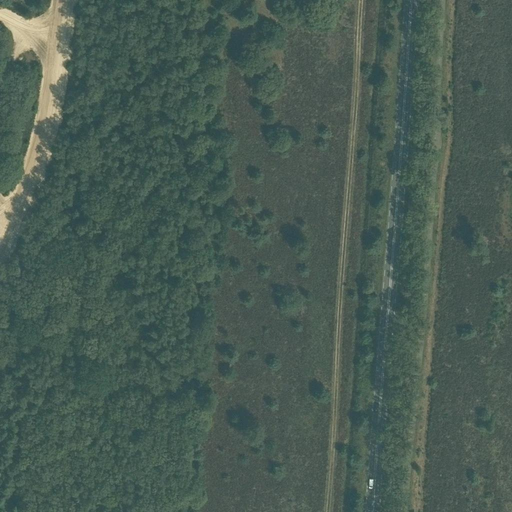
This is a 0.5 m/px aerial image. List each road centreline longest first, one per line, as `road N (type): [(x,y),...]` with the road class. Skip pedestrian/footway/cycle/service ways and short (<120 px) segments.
road 1 (primary): [(367,511),(405,0)]
road 2 (track): [(64,0),(57,102),(0,247)]
